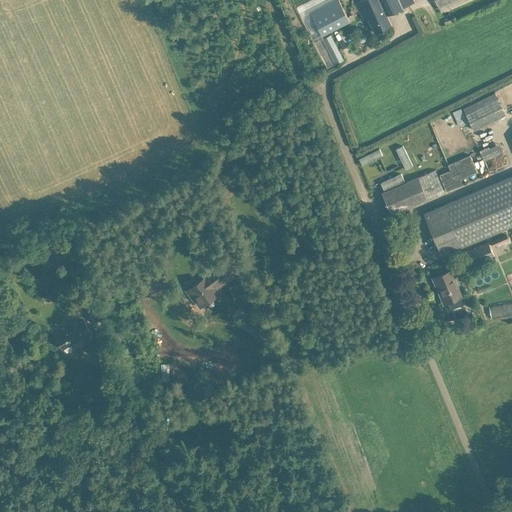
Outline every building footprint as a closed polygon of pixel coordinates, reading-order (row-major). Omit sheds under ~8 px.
[(309,0),(296,7),(327,67),(343,59),(329,30),(349,20),(345,11),(338,0),(309,0)] [(375,32),(392,25),(386,14),(414,1),(413,0),(359,0),(355,2),(360,11),(364,9),(375,32)] [(511,86),(503,89),(507,109),(511,107),(511,86)] [(473,124),(476,132),(510,118),(500,94),(456,114),(462,129),(473,124)] [(413,165),(403,145),(396,148),(406,169),(413,165)] [(362,165),(383,155),(379,148),(359,158),(362,165)] [(484,160),(489,171),(508,163),(503,151),(484,160)] [(451,169),(440,174),(447,190),(458,186),(455,180),(477,171),(470,155),(448,164),(451,169)] [(391,214),(428,198),(445,191),(435,169),(419,176),(382,192),(391,214)] [(384,190),(405,180),(401,173),(381,182),(384,190)] [(511,175),(426,212),(443,254),(511,224),(511,175)] [(306,224),(299,227),(306,244),(313,241),(306,224)] [(493,245),(508,238),(506,234),(491,240),(493,245)] [(466,267),(494,255),(488,242),(461,253),(466,267)] [(233,275),(227,267),(222,261),(206,273),(207,275),(189,288),(197,298),(195,299),(200,306),(217,294),(215,292),(218,290),(216,287),(233,275)] [(275,268),(279,279),(287,276),(283,265),(275,268)] [(446,302),(455,298),(459,296),(448,270),(442,273),(433,277),(436,285),(438,284),(446,301),(444,302),(446,302)] [(90,302),(82,306),(90,321),(98,316),(90,302)] [(72,347),(71,344),(91,332),(84,319),(78,323),(76,319),(66,325),(68,328),(56,336),(63,348),(65,351),(67,352),(72,349),(72,347)] [(209,419),(220,422),(223,411),(212,408),(209,419)]
